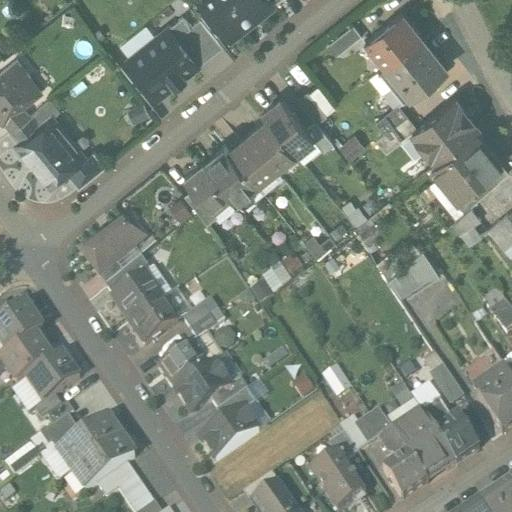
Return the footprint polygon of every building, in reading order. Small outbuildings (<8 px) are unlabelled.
[(201,0),(199,2),(231,41),(271,9),(264,0),(201,0)] [(364,43),(384,68),(422,38),(402,13),(364,43)] [(176,40),(190,29),(182,19),(128,62),(158,99),(173,87),(175,89),(176,88),(175,86),(185,78),(186,80),(187,79),(186,77),(198,68),(176,40)] [(72,20),(50,35),(80,79),(101,61),(72,20)] [(200,21),(190,29),(176,40),(198,68),(222,49),(200,21)] [(352,27),(328,47),(337,58),(361,38),(352,27)] [(378,73),(403,105),(447,70),(422,38),(384,68),(378,73)] [(23,109),(42,93),(17,62),(0,75),(0,122),(2,125),(4,123),(23,109)] [(318,88),(309,96),(326,117),(335,110),(318,88)] [(326,117),(309,96),(307,95),(298,102),(315,124),(317,126),(326,118),(326,117)] [(435,164),(475,133),(479,129),(455,99),(417,130),(411,134),(412,135),(435,164)] [(295,156),(313,142),(314,141),(306,131),(282,101),(263,116),(267,121),(294,155),(295,156)] [(385,137),(407,118),(398,107),(375,125),(385,137)] [(30,118),(23,109),(4,123),(12,133),(30,118)] [(32,117),(30,118),(12,133),(19,142),(39,126),(32,117)] [(411,134),(417,130),(407,118),(385,137),(379,141),(389,153),(412,135),(411,134)] [(47,120),(39,126),(19,142),(18,143),(30,158),(33,156),(40,165),(34,169),(50,189),(67,176),(82,164),(81,163),(47,120)] [(276,169),(294,155),(267,121),(249,136),(276,169)] [(317,126),(315,124),(306,131),(314,141),(313,142),(323,154),(333,146),(317,126)] [(441,180),(459,200),(502,167),(475,133),(435,164),(431,168),(441,180)] [(255,186),(276,169),(249,136),(229,152),(255,186)] [(261,193),(255,186),(229,152),(224,147),(204,163),(230,196),(241,209),(261,193)] [(93,153),(81,163),(82,164),(67,176),(78,189),(105,168),(93,153)] [(212,211),(230,196),(204,163),(184,179),(193,190),(211,212),(212,211)] [(509,174),(502,167),(459,200),(454,203),(464,214),(470,208),(509,174)] [(217,217),(212,211),(211,212),(193,190),(185,197),(198,213),(206,226),(217,217)] [(452,225),(460,235),(481,221),(470,208),(464,214),(452,225)] [(99,276),(99,277),(115,264),(144,241),(123,215),(78,251),(99,276)] [(511,220),(507,215),(488,231),(504,251),(511,244),(511,220)] [(309,245),(319,258),(335,245),(325,232),(309,245)] [(422,251),(387,283),(401,303),(440,277),(422,251)] [(105,288),(112,298),(145,276),(150,272),(137,262),(123,274),(105,288)] [(97,278),(105,288),(123,274),(115,264),(99,277),(99,276),(97,278)] [(257,304),(292,280),(282,265),(247,288),(257,304)] [(112,299),(128,323),(161,300),(145,276),(112,298),(112,299)] [(511,310),(497,290),(482,301),(506,338),(511,333),(511,310)] [(128,323),(145,347),(179,324),(162,300),(161,300),(128,323)] [(182,320),(190,330),(217,312),(209,301),(182,320)] [(0,324),(13,316),(4,302),(0,305),(0,324)] [(35,338),(43,333),(25,307),(13,316),(0,324),(0,345),(7,356),(8,357),(35,338)] [(197,341),(206,336),(224,323),(217,312),(190,330),(196,340),(197,341)] [(175,391),(213,364),(222,358),(206,336),(197,341),(196,340),(159,367),(175,391)] [(35,338),(8,357),(7,356),(0,360),(0,362),(17,387),(25,382),(25,381),(52,363),(35,338)] [(63,355),(52,363),(25,381),(25,382),(41,405),(42,406),(55,397),(80,380),(63,355)] [(191,415),(211,401),(230,388),(229,387),(213,364),(175,391),(174,391),(191,415)] [(323,374),(338,396),(353,386),(338,364),(323,374)] [(443,367),(432,375),(452,405),(463,397),(443,367)] [(511,427),(511,383),(503,370),(484,383),(488,388),(476,396),(502,434),(511,427)] [(211,401),(218,411),(246,391),(247,390),(240,379),(229,387),(230,388),(211,401)] [(216,412),(224,423),(244,410),(245,412),(255,405),(246,391),(218,411),(216,412)] [(62,407),(55,397),(42,406),(41,405),(34,410),(42,420),(47,417),(62,407)] [(435,435),(453,423),(439,402),(421,414),(424,418),(435,435)] [(67,403),(62,407),(47,417),(54,427),(68,417),(74,413),(67,403)] [(200,440),(215,462),(259,432),(245,412),(244,410),(224,423),(200,440)] [(402,500),(427,484),(396,437),(378,410),(358,424),(372,444),(378,440),(388,455),(393,456),(398,453),(402,459),(383,472),(402,500)] [(75,427),(68,417),(54,427),(41,436),(47,446),(51,443),(75,427)] [(372,444),(358,424),(354,417),(340,427),(344,433),(358,453),(372,444)] [(427,484),(455,465),(435,435),(424,418),(396,437),(427,484)] [(107,419),(82,436),(58,453),(59,455),(63,452),(76,470),(121,439),(107,419)] [(455,465),(479,450),(459,420),(453,423),(435,435),(455,465)] [(82,436),(75,427),(51,443),(58,453),(82,436)] [(358,453),(344,433),(329,443),(337,454),(338,453),(344,462),(358,453)] [(134,459),(121,439),(76,470),(89,489),(85,492),(85,493),(97,484),(127,464),(134,459)] [(344,462),(338,453),(337,454),(311,471),(338,511),(339,511),(366,495),(344,462)] [(141,511),(154,504),(127,464),(97,484),(106,498),(118,490),(133,511),(141,511)] [(245,492),(251,501),(276,484),(270,474),(245,492)] [(295,511),(276,484),(251,501),(258,511),(295,511)] [(479,504),(484,511),(511,511),(511,486),(510,484),(479,504)] [(160,511),(155,503),(154,504),(141,511),(160,511)]
